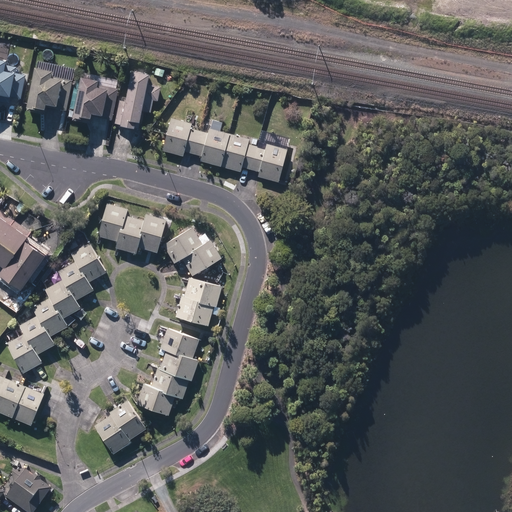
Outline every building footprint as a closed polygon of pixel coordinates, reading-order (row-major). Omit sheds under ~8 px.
[(26,54),(32,56),(35,49),(28,47),(26,54)] [(0,103),(10,106),(11,99),(21,101),(26,75),(5,71),(6,64),(0,62),(0,103)] [(26,112),(44,116),(45,107),(54,109),(54,110),(66,113),(72,81),(52,77),(53,74),(35,70),(26,112)] [(120,129),(134,131),(135,125),(139,126),(141,113),(151,115),(153,102),(158,103),(161,88),(147,86),(149,77),(131,74),(126,103),(119,102),(115,125),(121,127),(120,129)] [(71,122),(90,126),(91,118),(111,122),(118,91),(98,87),(98,84),(80,80),(71,122)] [(269,108),(277,110),(279,103),(271,102),(269,108)] [(171,119),(162,153),(183,159),(184,153),(193,156),(199,132),(191,130),(192,125),(171,119)] [(208,135),(199,132),(193,156),(202,158),(200,163),(220,169),(230,135),(209,130),(208,135)] [(250,141),(230,135),(220,169),(242,175),(243,172),(241,171),(242,169),(251,171),(257,148),(248,146),(250,141)] [(257,148),(251,171),(259,174),(257,179),(278,185),(288,151),(278,149),(281,139),(269,136),(265,150),(257,148)] [(284,167),(292,169),(295,159),(294,158),(294,157),(290,155),(290,153),(288,153),(284,167)] [(117,242),(124,215),(126,208),(107,203),(104,211),(99,209),(97,217),(102,219),(97,236),(117,242)] [(31,232),(0,209),(0,277),(19,291),(28,279),(33,283),(53,255),(28,236),(31,232)] [(147,214),(145,220),(138,247),(157,252),(166,219),(147,214)] [(145,220),(124,215),(117,242),(115,248),(136,253),(138,247),(145,220)] [(193,227),(163,244),(174,262),(181,257),(203,245),(193,227)] [(203,245),(181,257),(192,275),(222,258),(211,240),(203,245)] [(72,252),(76,260),(89,283),(107,272),(89,242),(72,252)] [(58,271),(63,278),(76,300),(94,290),(89,283),(76,260),(58,271)] [(189,277),(183,297),(213,306),(216,307),(223,287),(189,277)] [(46,288),(51,296),(63,318),(80,308),(76,300),(63,278),(46,288)] [(33,306),(38,315),(51,337),(68,326),(63,318),(51,296),(33,306)] [(213,306),(183,297),(181,296),(175,315),(207,325),(213,306)] [(20,325),(24,333),(37,355),(55,345),(51,337),(38,315),(20,325)] [(166,351),(179,355),(180,353),(193,358),(200,339),(168,328),(160,348),(166,351)] [(37,355),(24,333),(6,343),(23,372),(41,362),(37,355)] [(180,353),(179,355),(166,351),(160,368),(158,367),(157,368),(190,380),(192,380),(199,360),(193,358),(180,353)] [(183,398),(190,380),(157,368),(151,386),(162,390),(162,392),(175,397),(176,396),(183,398)] [(0,412),(13,380),(1,375),(0,376),(0,412)] [(26,386),(13,380),(0,412),(12,417),(26,386)] [(162,390),(151,386),(144,383),(136,404),(168,415),(175,397),(162,392),(162,390)] [(44,394),(26,386),(12,417),(31,425),(44,394)] [(113,414),(130,440),(147,429),(128,400),(111,411),(113,414)] [(130,440),(113,414),(94,426),(113,454),(132,442),(130,440)] [(6,498),(25,511),(34,511),(52,488),(41,481),(42,480),(36,475),(38,473),(28,466),(6,498)]
